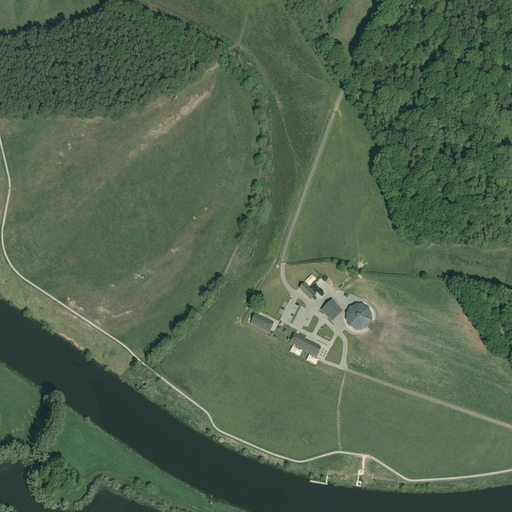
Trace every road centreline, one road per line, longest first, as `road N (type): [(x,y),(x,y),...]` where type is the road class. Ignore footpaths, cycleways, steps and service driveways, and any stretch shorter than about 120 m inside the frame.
road 1 (unclassified): [(295,294),(283,279),(282,259),(343,89),(426,14),(469,0)]
road 2 (unclassified): [(511,427),(343,368)]
